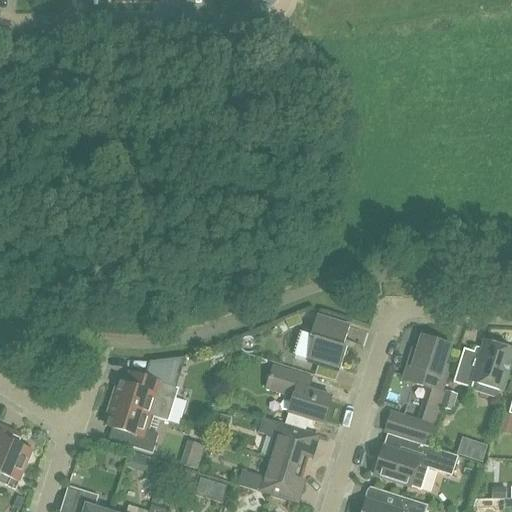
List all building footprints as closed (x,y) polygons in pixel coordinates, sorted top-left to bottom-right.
[(308,335),(301,356),(340,369),(347,347),(343,346),(350,325),(317,315),(310,336),(308,335)] [(301,324),(297,316),(285,321),(289,329),(301,324)] [(443,369),(449,347),(422,338),(418,351),(413,350),(404,379),(429,387),(418,420),(420,420),(419,426),(403,421),(399,434),(429,443),(441,407),(445,392),(441,390),(447,370),(443,369)] [(502,390),(511,356),(511,348),(486,341),(482,351),(478,350),(477,352),(464,348),(454,382),(472,388),(474,382),(502,390)] [(117,386),(110,404),(111,404),(154,418),(168,422),(171,410),(170,405),(176,387),(172,385),(175,373),(170,372),(175,359),(150,361),(141,389),(123,383),(117,386)] [(323,423),(331,397),(308,389),(312,378),(273,366),(266,388),(294,396),(289,412),(323,423)] [(453,411),(458,395),(445,391),(445,392),(441,407),(453,411)] [(156,432),(150,430),(154,418),(111,404),(106,420),(109,426),(127,432),(124,444),(152,453),(158,435),(156,432)] [(269,458),(304,469),(309,452),(314,453),(319,436),(263,417),(258,432),(279,438),(273,457),(269,456),(269,458)] [(0,482),(15,490),(32,449),(12,441),(16,432),(0,425),(0,482)] [(428,446),(397,436),(391,455),(382,452),(375,475),(422,490),(429,468),(452,475),(458,456),(428,446)] [(299,483),(304,469),(269,458),(263,476),(242,470),(238,485),(257,491),(257,489),(259,490),(298,503),(304,485),(299,483)] [(108,511),(94,508),(98,495),(68,486),(60,511),(61,511),(108,511)] [(362,511),(425,511),(428,505),(380,490),(374,508),(365,505),(362,511)] [(17,495),(12,507),(20,510),(24,498),(17,495)]
